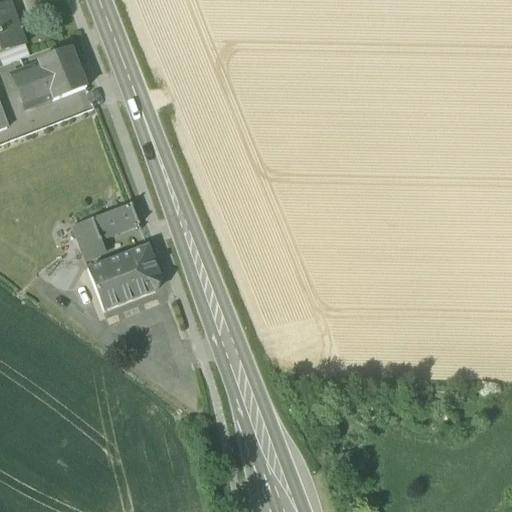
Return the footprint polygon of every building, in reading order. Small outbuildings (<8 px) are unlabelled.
[(0,57),(25,48),(9,6),(0,9),(0,57)] [(0,57),(0,62),(3,70),(27,60),(29,60),(25,48),(0,57)] [(37,66),(38,69),(52,102),(53,104),(86,90),(71,53),(37,66)] [(25,112),(52,102),(38,69),(12,79),(25,112)] [(71,231),(84,267),(101,261),(96,247),(101,245),(100,243),(139,228),(131,208),(71,231)] [(87,274),(103,316),(155,296),(160,283),(148,250),(87,274)]
